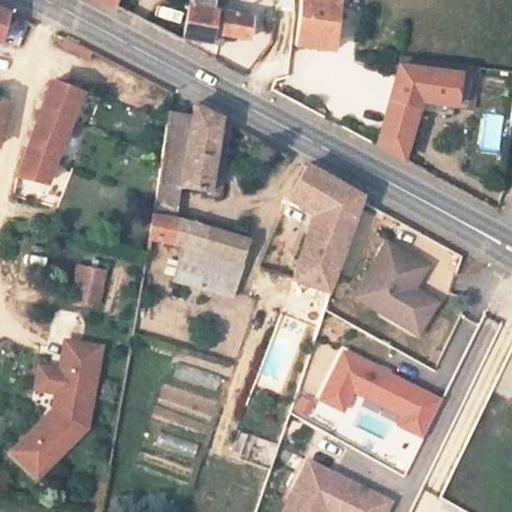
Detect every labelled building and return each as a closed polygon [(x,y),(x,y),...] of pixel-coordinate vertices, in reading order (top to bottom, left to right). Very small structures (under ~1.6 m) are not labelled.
[(99,0),(121,11),(125,0),(99,0)] [(189,0),(181,41),(209,42),(213,30),(250,38),(255,16),(215,7),(216,0),(189,0)] [(304,0),(295,46),(337,52),(347,0),(304,0)] [(0,38),(8,13),(0,10),(0,38)] [(59,34),(54,44),(88,59),(93,49),(59,34)] [(382,143),(411,158),(418,99),(448,105),(454,69),(396,61),(382,143)] [(81,95),(50,84),(18,174),(46,184),(81,95)] [(223,123),(193,107),(192,115),(170,110),(156,184),(179,188),(210,194),(223,123)] [(363,196),(306,166),(289,196),(314,211),(293,277),(329,290),(363,196)] [(156,184),(151,213),(175,217),(179,188),(156,184)] [(175,280),(231,297),(249,242),(195,219),(175,217),(151,213),(146,238),(184,247),(175,280)] [(413,290),(428,266),(390,242),(366,281),(394,298),(385,313),(420,335),(438,305),(413,290)] [(73,305),(96,310),(104,271),(81,266),(73,305)] [(394,298),(366,281),(357,296),(385,313),(394,298)] [(101,347),(70,340),(64,369),(59,368),(55,393),(52,409),(11,451),(38,476),(86,425),(101,347)] [(416,387),(343,349),(319,397),(342,409),(352,389),(358,376),(370,382),(363,395),(401,414),(396,423),(421,436),(439,401),(415,388),(416,387)] [(182,363),(177,376),(216,389),(220,376),(182,363)] [(59,368),(38,364),(34,388),(55,393),(59,368)] [(363,395),(370,382),(358,376),(352,389),(363,395)] [(299,395),(293,410),(308,417),(315,401),(299,395)] [(384,511),(389,502),(308,460),(290,495),(301,501),(295,511),(384,511)] [(295,511),(301,501),(290,495),(281,511),(295,511)]
